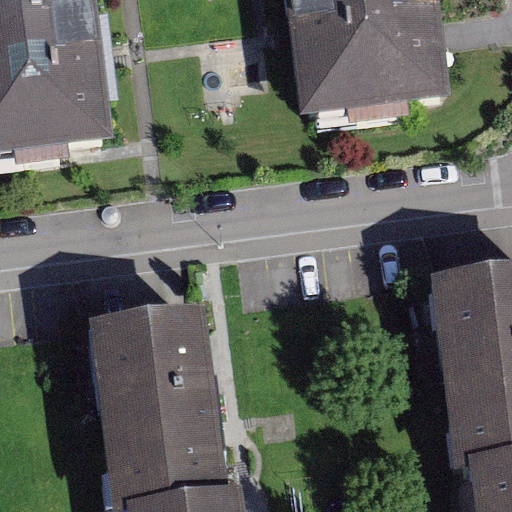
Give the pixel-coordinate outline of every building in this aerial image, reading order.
[(0,0),(0,25),(78,11),(75,0),(0,0)] [(421,0),(262,0),(283,130),(438,106),(421,0)] [(0,166),(104,147),(78,11),(0,25),(0,166)] [(511,469),(511,295),(424,309),(450,479),(464,477),(511,469)] [(160,511),(227,502),(203,325),(78,341),(100,511),(160,511)] [(511,511),(511,469),(464,477),(469,511),(511,511)] [(227,502),(160,511),(239,511),(238,501),(227,502)]
